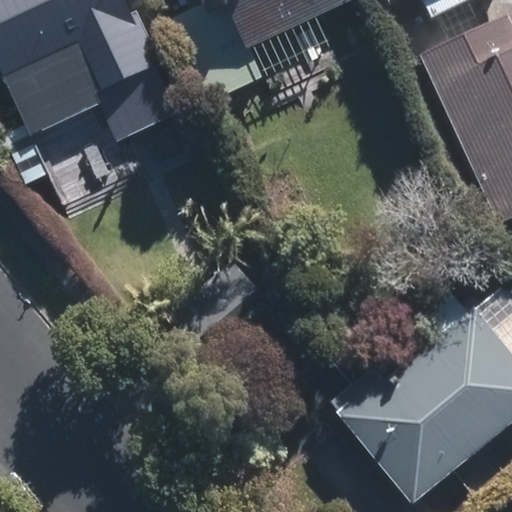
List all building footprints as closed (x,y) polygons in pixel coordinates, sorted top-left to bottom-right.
[(0,0),(0,102),(23,152),(90,121),(96,133),(111,164),(188,129),(158,65),(163,62),(139,8),(135,9),(130,0),(0,0)] [(251,53),(360,2),(359,0),(199,0),(204,9),(173,23),(213,108),(265,84),(251,53)] [(488,0),(385,0),(388,6),(402,0),(422,0),(434,25),(488,0)] [(422,62),(500,230),(511,224),(511,26),(509,20),(422,62)] [(237,147),(224,121),(208,129),(220,155),(237,147)] [(231,273),(171,325),(214,376),(274,324),(231,273)] [(403,511),(511,422),(511,369),(467,314),(332,423),(403,511)]
